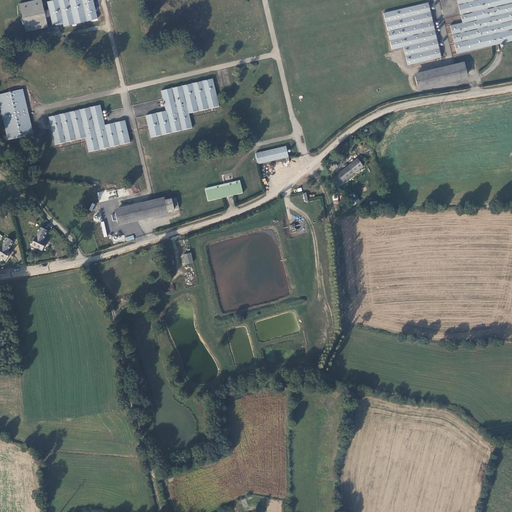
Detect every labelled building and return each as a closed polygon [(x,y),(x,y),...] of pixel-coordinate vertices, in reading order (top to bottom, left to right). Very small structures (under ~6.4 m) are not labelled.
[(91,0),(50,0),(46,1),(48,10),(43,12),(39,0),(37,0),(17,5),(23,32),(46,26),(44,15),(49,14),(51,24),(62,21),(63,26),(96,18),(91,0)] [(511,0),(455,0),(461,23),(450,25),(456,53),(511,40),(511,0)] [(427,3),(416,5),(409,7),(383,13),(391,49),(399,47),(402,47),(404,52),(407,65),(439,57),(434,34),(427,3)] [(463,62),(413,73),(417,90),(467,78),(463,62)] [(151,138),(170,133),(192,128),(189,114),(218,107),(214,90),(212,80),(209,80),(161,91),(165,112),(163,112),(146,116),(151,138)] [(0,112),(6,140),(32,134),(22,89),(0,93),(0,112)] [(54,145),(83,138),(85,138),(88,152),(129,143),(124,121),(104,125),(99,106),(79,110),(48,117),(54,145)] [(285,147),(256,154),(259,165),(267,163),(288,158),(285,147)] [(357,159),(334,177),(340,185),(363,166),(357,159)] [(239,180),(204,188),(207,201),(242,193),(239,180)] [(116,189),(97,191),(98,201),(117,199),(116,189)] [(166,214),(166,211),(163,200),(162,197),(112,208),(116,225),(166,214)] [(175,197),(163,200),(166,211),(177,209),(175,197)] [(30,245),(41,251),(45,243),(42,242),(47,232),(39,228),(30,245)] [(0,244),(0,259),(4,262),(10,253),(6,251),(12,243),(4,238),(0,244)] [(188,251),(181,252),(183,261),(190,260),(188,251)]
